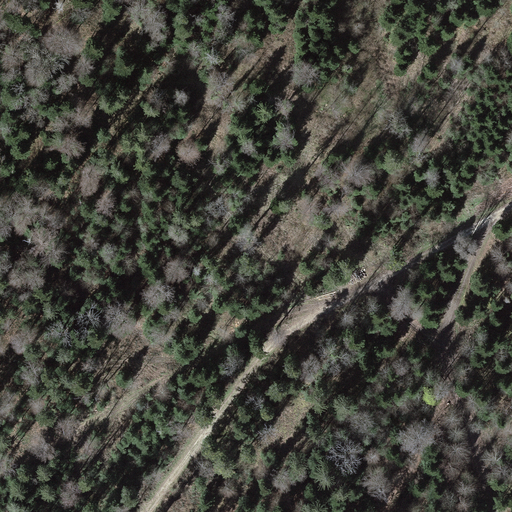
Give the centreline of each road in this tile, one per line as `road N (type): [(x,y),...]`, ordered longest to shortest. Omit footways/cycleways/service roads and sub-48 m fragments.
road 1 (track): [(511,206),(335,300),(274,343),(152,511)]
road 2 (track): [(486,511),(439,348),(377,276)]
road 3 (track): [(439,348),(489,219)]
